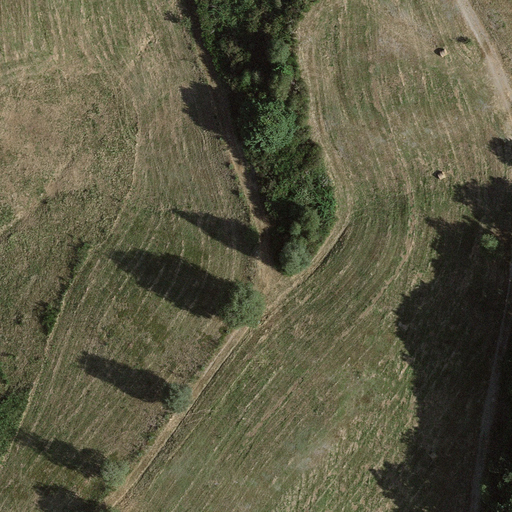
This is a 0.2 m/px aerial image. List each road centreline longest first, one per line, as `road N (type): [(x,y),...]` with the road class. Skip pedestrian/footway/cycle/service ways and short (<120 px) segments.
road 1 (track): [(189,0),(266,249),(252,316),(102,511)]
road 2 (track): [(511,234),(492,306),(471,511)]
road 3 (track): [(465,0),(490,49),(511,132)]
